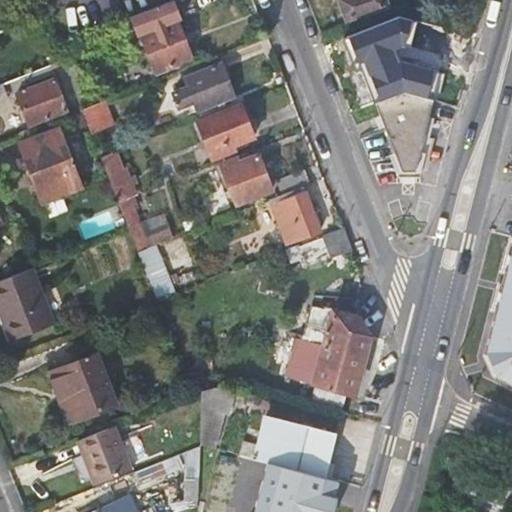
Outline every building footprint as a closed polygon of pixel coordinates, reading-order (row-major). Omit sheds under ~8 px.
[(168,0),(130,15),(137,34),(142,32),(157,72),(193,57),(178,17),(182,16),(175,0),(168,0)] [(343,0),(341,1),(349,22),(392,4),(390,0),(343,0)] [(412,45),(400,17),(350,37),(371,91),(416,73),(406,48),(412,45)] [(43,41),(51,64),(56,62),(61,60),(57,49),(55,45),(53,37),(43,41)] [(75,41),(57,49),(61,60),(80,108),(93,103),(76,59),(81,56),(75,41)] [(56,62),(75,110),(80,108),(61,60),(56,62)] [(222,61),(184,76),(186,84),(172,90),(179,108),(183,106),(185,116),(236,96),(222,61)] [(53,71),(51,64),(18,77),(21,84),(53,71)] [(18,98),(22,108),(28,123),(67,108),(54,76),(16,91),(18,98)] [(404,172),(416,175),(434,100),(405,93),(378,103),(404,172)] [(15,111),(22,108),(18,98),(11,102),(15,111)] [(116,123),(106,98),(93,103),(80,108),(100,157),(118,150),(122,148),(113,125),(116,123)] [(235,150),(234,145),(254,137),(241,103),(199,121),(213,158),(235,150)] [(26,154),(30,164),(43,200),(82,186),(60,128),(21,142),(26,154)] [(124,167),(118,150),(100,157),(128,228),(137,251),(156,243),(174,236),(171,227),(147,236),(136,209),(140,207),(135,195),(139,194),(128,167),(124,167)] [(21,167),(30,164),(26,154),(18,157),(21,167)] [(220,162),(236,204),(272,190),(259,154),(240,161),(238,155),(220,162)] [(279,184),(283,193),(304,184),(309,182),(305,174),(279,184)] [(322,229),(304,184),(283,193),(273,197),(274,201),(271,202),(287,243),(322,229)] [(344,228),(324,236),(331,254),(351,246),(344,228)] [(324,236),(298,246),(305,264),(331,254),(324,236)] [(175,291),(156,243),(137,251),(156,298),(175,291)] [(56,322),(34,265),(31,266),(0,278),(0,307),(0,308),(4,306),(16,338),(56,322)] [(148,320),(162,314),(156,298),(142,304),(148,320)] [(313,305),(304,338),(295,336),(285,375),(312,381),(311,384),(315,385),(348,393),(356,395),(372,336),(361,314),(330,307),(313,305)] [(98,352),(56,369),(69,402),(63,404),(70,421),(117,402),(98,352)] [(344,408),(348,393),(315,385),(311,400),(344,408)] [(210,386),(202,389),(201,443),(217,447),(225,414),(230,414),(234,393),(210,386)] [(266,414),(254,457),(326,476),(338,432),(266,414)] [(130,469),(113,425),(75,440),(93,484),(130,469)] [(175,502),(178,511),(180,511),(199,505),(200,505),(201,443),(136,469),(142,485),(186,467),(186,498),(175,502)] [(511,488),(511,487),(477,470),(467,491),(503,508),(511,488)] [(138,511),(132,494),(87,511),(138,511)]
